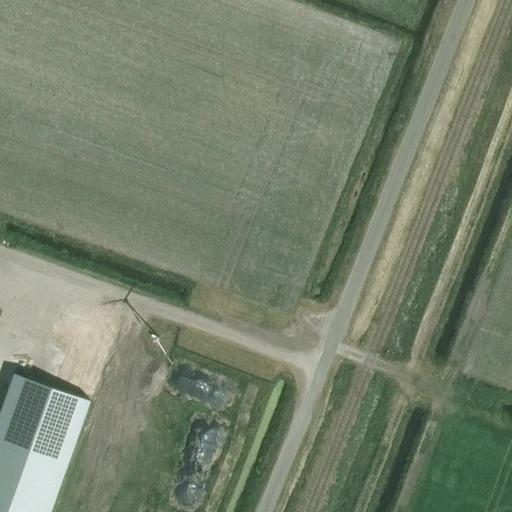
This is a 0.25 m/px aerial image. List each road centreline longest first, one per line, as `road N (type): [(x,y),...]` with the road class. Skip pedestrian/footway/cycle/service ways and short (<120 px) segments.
road 1 (unclassified): [(263,511),(464,0)]
road 2 (track): [(329,346),(426,384),(446,402)]
